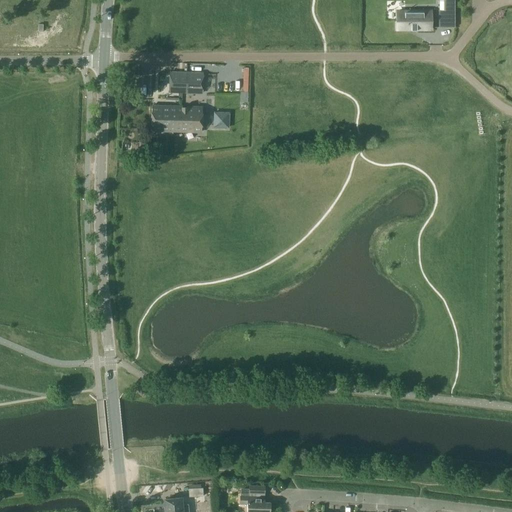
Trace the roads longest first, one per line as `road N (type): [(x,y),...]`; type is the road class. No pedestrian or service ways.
road 1 (tertiary): [(124,511),(99,231),(104,61)]
road 2 (unclassified): [(104,61),(423,55),(445,59),(511,112)]
road 3 (residential): [(425,506),(291,494)]
